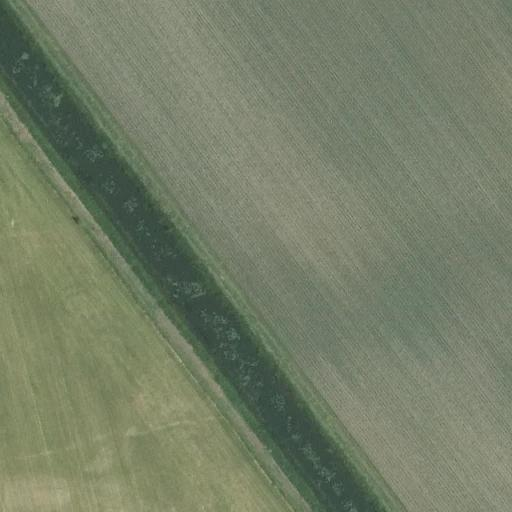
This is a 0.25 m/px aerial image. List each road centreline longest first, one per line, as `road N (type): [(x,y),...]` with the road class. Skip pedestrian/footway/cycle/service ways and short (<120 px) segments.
road 1 (track): [(414,511),(28,0)]
road 2 (track): [(0,98),(308,511)]
